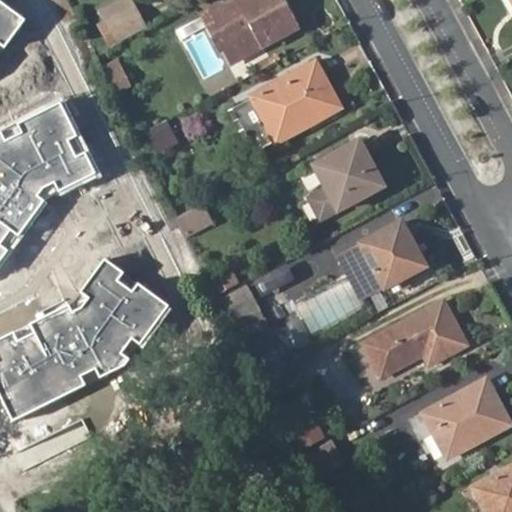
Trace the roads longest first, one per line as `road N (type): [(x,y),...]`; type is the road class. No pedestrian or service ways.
road 1 (residential): [(365,0),(490,230)]
road 2 (residential): [(511,152),(429,0)]
